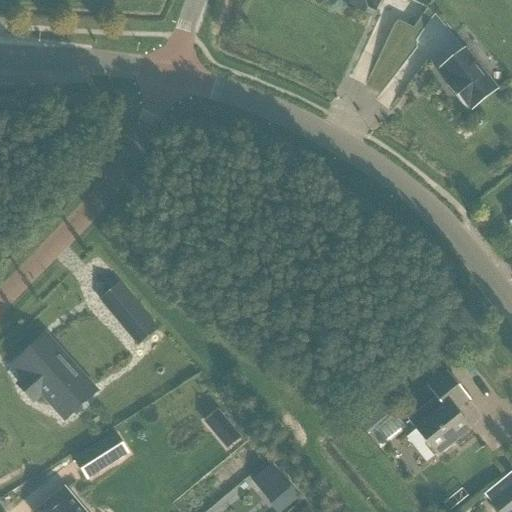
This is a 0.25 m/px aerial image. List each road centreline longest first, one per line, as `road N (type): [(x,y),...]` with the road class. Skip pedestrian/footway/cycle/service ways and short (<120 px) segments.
road 1 (tertiary): [(511,303),(432,208),(370,160),(300,120),(173,75)]
road 2 (residential): [(0,304),(127,164),(173,75)]
road 3 (tertiary): [(173,75),(98,61),(0,57)]
